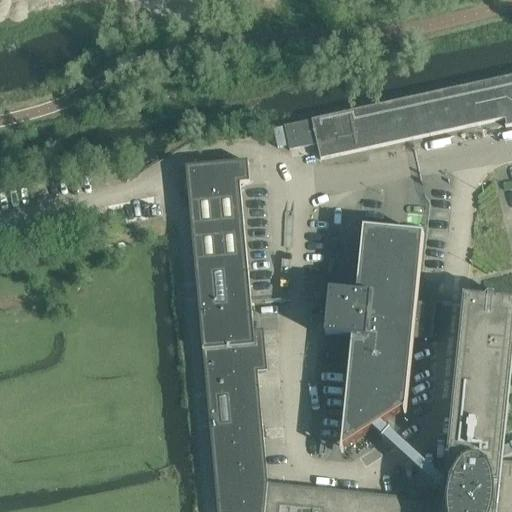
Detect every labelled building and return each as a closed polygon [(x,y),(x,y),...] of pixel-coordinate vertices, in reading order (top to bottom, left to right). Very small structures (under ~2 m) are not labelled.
[(511,77),(312,122),(317,146),(321,161),(505,120),(507,127),(505,127),(506,129),(511,127),(511,77)] [(317,146),(312,122),(284,128),(290,152),(317,146)] [(511,511),(511,464),(503,464),(503,460),(511,455),(511,444),(504,448),(511,371),(511,305),(500,304),(499,301),(496,298),(493,297),(490,298),(487,299),(485,302),(466,300),(445,504),(267,486),(264,444),(263,426),(262,427),(257,374),(267,373),(263,333),(253,333),(252,319),(253,319),(241,186),(250,185),(248,164),(186,169),(217,511),(511,511)] [(353,342),(341,456),(343,455),(344,451),(374,432),(405,412),(404,416),(406,415),(414,340),(433,342),(437,306),(418,304),(424,237),(364,231),(358,297),(330,294),(326,340),(353,342)] [(300,431),(320,433),(321,421),(301,420),(300,431)]
